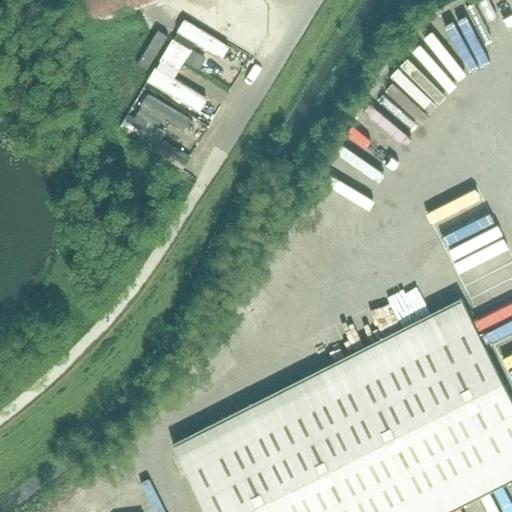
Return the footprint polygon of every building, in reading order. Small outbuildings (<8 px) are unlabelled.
[(81,0),(90,27),(164,0),(81,0)] [(191,0),(174,0),(172,5),(194,13),(198,2),(191,0)] [(200,6),(192,19),(224,38),(232,25),(200,6)] [(184,20),(177,32),(221,58),(228,46),(184,20)] [(170,40),(164,51),(182,62),(184,60),(189,51),(170,40)] [(189,51),(184,60),(198,68),(204,59),(190,50),(189,51)] [(182,62),(164,51),(158,61),(176,72),(182,62)] [(156,67),(148,80),(198,110),(206,97),(156,67)] [(190,119),(147,94),(141,105),(183,130),(190,119)] [(138,136),(145,124),(127,113),(119,125),(138,136)] [(177,453),(206,511),(417,511),(511,464),(511,402),(465,308),(177,453)] [(138,511),(128,491),(86,511),(138,511)]
